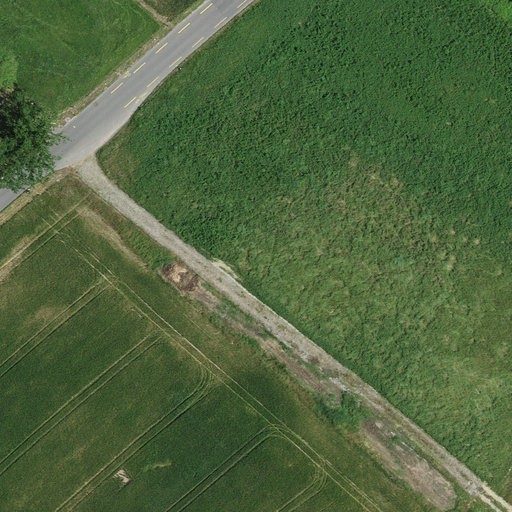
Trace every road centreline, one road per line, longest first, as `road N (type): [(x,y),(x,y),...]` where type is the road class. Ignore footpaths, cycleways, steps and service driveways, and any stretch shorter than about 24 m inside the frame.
road 1 (track): [(62,148),(508,511)]
road 2 (tertiary): [(232,0),(0,198)]
